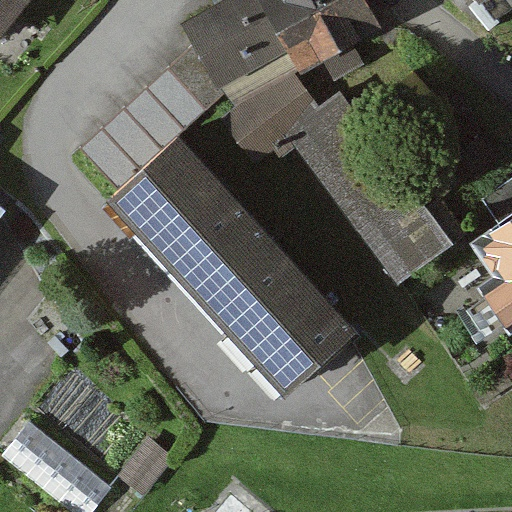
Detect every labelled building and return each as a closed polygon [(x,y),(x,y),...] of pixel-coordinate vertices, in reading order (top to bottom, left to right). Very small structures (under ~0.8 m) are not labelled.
[(0,0),(0,39),(33,0),(0,0)] [(298,71),(258,0),(223,0),(182,23),(194,45),(221,95),(225,92),(233,106),(245,100),(294,73),(298,71)] [(258,0),(298,71),(299,74),(324,61),(335,80),(364,64),(354,45),(382,29),(366,0),(258,0)] [(511,0),(489,0),(498,11),(511,0)] [(221,95),(194,45),(80,149),(118,189),(179,133),(221,95)] [(452,111),(412,69),(377,103),(417,144),(452,111)] [(340,92),(320,107),(294,73),(245,100),(221,118),(256,164),(289,139),(398,284),(454,242),(340,92)] [(466,154),(482,171),(500,156),(471,119),(446,142),(456,158),(466,154)] [(107,199),(286,395),(359,329),(179,133),(118,189),(107,199)] [(461,179),(441,154),(420,171),(440,196),(461,179)] [(511,178),(484,197),(499,220),(511,210),(511,178)] [(511,236),(491,250),(511,282),(511,285),(494,297),(511,323),(511,236)] [(32,396),(8,431),(96,491),(120,456),(32,396)]
